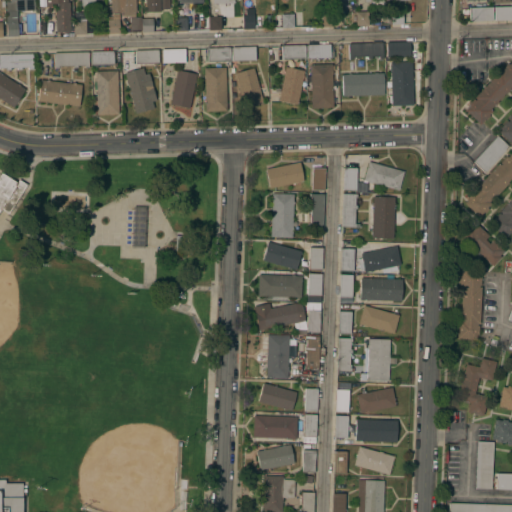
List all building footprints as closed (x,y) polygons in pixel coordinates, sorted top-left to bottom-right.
[(34,0),(34,10),(5,11),(5,2),(10,2),(9,0),(34,0)] [(67,0),(67,2),(69,2),(70,32),(56,32),(55,7),(45,7),(44,0),(67,0)] [(135,0),(135,12),(134,12),(134,16),(121,16),(120,13),(110,13),(110,0),(135,0)] [(169,0),(169,9),(160,9),(160,12),(145,12),(144,0),(169,0)] [(493,7),(511,6),(511,20),(494,21),(493,7)] [(491,7),(492,21),(469,21),(468,8),(491,7)] [(242,16),(245,15),(245,9),(253,8),(253,29),(242,29),(242,16)] [(402,24),(391,25),(390,11),(402,11),(402,24)] [(16,12),(18,37),(6,37),(5,12),(16,12)] [(74,21),(74,13),(85,12),(85,19),(85,34),(73,34),(73,21),(74,21)] [(321,27),(320,13),(332,12),(333,26),(321,27)] [(355,26),(355,12),(367,12),(368,25),(355,26)] [(293,28),(280,28),(280,14),(293,14),(293,28)] [(207,17),(220,16),(220,30),(208,30),(207,17)] [(141,31),(129,31),(129,17),(140,17),(140,19),(141,31)] [(186,17),(186,31),(174,31),(174,18),(186,17)] [(152,18),(152,32),(141,33),(141,31),(140,19),(152,18)] [(118,19),(119,33),(107,33),(107,20),(118,19)] [(386,56),(386,43),(409,42),(409,56),(386,56)] [(382,43),(382,58),(378,59),(378,56),(371,57),(371,59),(367,59),(367,57),(352,57),(352,59),(348,60),(347,44),(382,43)] [(306,59),(306,45),(329,44),(329,58),(306,59)] [(281,60),(281,45),(304,45),(304,59),(281,60)] [(207,62),(206,48),(230,47),(230,61),(207,62)] [(230,47),(254,47),(255,60),(230,61),(230,47)] [(157,49),(158,63),(135,64),(134,50),(157,49)] [(184,49),(184,62),(161,63),(161,50),(184,49)] [(112,51),(113,65),(90,65),(89,52),(112,51)] [(87,52),(88,67),(84,68),(84,66),(76,66),(76,68),(72,68),(72,66),(58,66),(58,68),(54,69),(53,53),(87,52)] [(0,54),(31,54),(32,69),(28,70),(27,67),(21,67),(21,70),(16,70),(16,68),(9,68),(10,70),(2,71),(2,68),(0,68),(0,54)] [(465,111),(468,107),(467,106),(473,99),(475,101),(476,99),(474,98),(499,71),(501,72),(502,71),(501,70),(507,63),(509,64),(511,61),(511,86),(508,89),(509,90),(505,94),(505,93),(497,102),(498,102),(495,105),(494,105),(490,109),(492,111),(488,115),(489,116),(485,120),(484,119),(479,124),(465,111)] [(390,62),(411,62),(413,105),(391,106),(390,62)] [(309,65),(331,64),(331,71),(332,71),(332,74),(331,74),(332,108),(311,108),(309,65)] [(203,68),(225,67),(226,111),(205,111),(203,68)] [(285,67),(303,71),(302,76),(303,76),(303,79),(302,79),(296,105),(278,101),(285,67)] [(262,101),(244,107),(234,73),(253,68),(262,101)] [(177,70),(196,74),(189,108),(170,104),(177,70)] [(118,114),(96,115),(95,82),(94,82),(94,78),(95,78),(95,72),(117,71),(118,114)] [(125,76),(143,71),(152,105),(134,110),(125,76)] [(0,73),(24,89),(13,107),(0,98),(0,73)] [(342,96),(341,75),(383,73),(383,95),(342,96)] [(46,81),(46,79),(49,80),(49,81),(72,84),(72,82),(75,83),(75,84),(81,85),(78,107),(37,101),(40,80),(46,81)] [(511,145),(498,132),(501,128),(500,127),(506,121),(508,122),(509,121),(507,119),(511,113),(511,145)] [(484,173),(472,162),(496,136),(508,147),(484,173)] [(464,203),(467,200),(465,198),(498,163),(500,165),(501,164),(499,163),(506,156),(507,157),(510,154),(511,155),(511,179),(511,178),(507,182),(508,183),(492,200),(491,199),(488,202),(490,204),(487,208),(488,209),(484,213),(483,212),(478,217),(464,203)] [(403,172),(398,190),(371,183),(371,184),(368,183),(368,182),(362,180),(367,161),(403,172)] [(299,162),(303,181),(269,188),(265,169),(299,162)] [(343,167),(356,168),(355,191),(342,190),(343,167)] [(312,168),(324,168),(323,191),(311,190),(312,168)] [(0,173),(16,183),(18,180),(26,185),(7,214),(1,209),(0,210),(0,173)] [(271,193),(293,194),(293,202),(293,204),(292,204),(292,227),(293,227),(292,230),(291,238),(270,237),(271,193)] [(322,228),(308,227),(308,223),(310,223),(310,209),(308,209),(308,205),(310,205),(311,197),(309,197),(309,194),(323,194),(322,228)] [(342,194),(356,194),(356,198),(354,198),(354,205),(356,205),(356,209),(354,209),(353,224),(359,224),(359,228),(340,227),(342,194)] [(392,239),(371,238),(371,232),(370,232),(370,229),(371,229),(372,206),(371,206),(371,203),(372,203),(372,196),(394,197),(392,239)] [(511,198),(511,232),(511,234),(509,233),(504,238),(489,223),(498,213),(500,214),(501,213),(499,212),(511,198)] [(132,206),(145,207),(144,251),(130,251),(132,206)] [(488,236),(484,239),(489,244),(492,240),(503,250),(499,256),(501,257),(492,266),(462,238),(470,228),(472,230),(477,225),(488,236)] [(300,251),(295,270),(262,260),(267,242),(300,251)] [(396,246),(400,265),(396,266),(397,270),(382,273),(381,269),(372,270),(372,271),(369,272),(369,271),(364,272),(360,253),(396,246)] [(309,247),(322,248),(321,270),(308,270),(309,247)] [(340,248),(353,249),(352,271),(339,271),(340,248)] [(456,339),(456,332),(455,332),(455,326),(457,326),(457,321),(460,321),(460,316),(459,316),(459,312),(460,312),(461,298),(459,298),(460,293),(461,293),(461,289),(458,288),(459,283),(457,283),(457,278),(459,278),(459,270),(479,271),(479,276),(480,276),(480,286),(478,286),(478,287),(481,287),(479,324),(477,324),(477,326),(478,326),(478,335),(476,335),(476,340),(456,339)] [(308,273),(321,274),(320,296),(307,296),(308,273)] [(291,276),(291,275),(294,275),(294,276),(301,276),(300,297),(257,296),(257,274),(291,276)] [(339,274),(352,275),(351,281),(355,281),(354,286),(351,286),(351,297),(338,297),(339,274)] [(401,279),(400,301),(359,299),(360,278),(401,279)] [(304,321),(258,330),(253,307),(268,303),(269,309),(294,303),(297,304),(301,306),(304,321)] [(398,315),(393,334),(357,324),(363,305),(398,315)] [(306,310),(319,311),(318,333),(306,333),(306,310)] [(349,334),(337,334),(337,311),(350,312),(349,334)] [(267,334),(288,335),(287,379),(265,378),(267,334)] [(317,370),(303,369),(303,366),(305,366),(306,351),(303,351),(303,348),(306,348),(306,340),(304,340),(304,336),(318,337),(317,370)] [(337,338),(351,339),(351,342),(349,342),(349,350),(351,350),(350,353),(349,353),(348,368),(350,368),(350,372),(336,371),(337,338)] [(367,339),(389,339),(388,381),(366,380),(367,339)] [(465,364),(478,367),(480,358),(495,362),(491,381),(478,377),(474,393),(487,397),(482,416),(467,412),(469,403),(456,400),(465,364)] [(295,392),(290,411),(257,402),(262,383),(295,392)] [(511,409),(510,409),(510,410),(505,409),(505,408),(498,406),(502,387),(507,388),(507,386),(511,386),(511,409)] [(359,414),(355,395),(391,387),(395,406),(359,414)] [(304,389),(317,389),(316,411),(303,411),(304,389)] [(347,412),(334,412),(335,390),(348,390),(347,412)] [(303,414),(316,415),(315,437),(302,437),(303,414)] [(296,417),(295,439),(252,437),(253,415),(296,417)] [(346,438),(333,437),(334,416),(347,416),(346,438)] [(396,420),(396,442),(354,441),(355,419),(396,420)] [(494,420),(501,421),(502,419),(506,420),(506,422),(511,423),(511,426),(511,445),(505,444),(506,442),(504,441),(504,443),(495,442),(495,440),(491,439),(494,420)] [(491,489),(474,488),(476,442),(492,442),(491,489)] [(289,445),(293,463),(259,470),(255,451),(289,445)] [(393,456),(388,475),(353,465),(358,446),(393,456)] [(302,450),(314,451),(314,473),(301,473),(302,450)] [(333,451),(345,452),(345,474),(332,473),(333,451)] [(511,473),(511,489),(495,489),(496,473),(511,473)] [(261,511),(263,475),(282,476),(282,479),(293,480),(292,498),(281,497),(281,511),(261,511)] [(0,511),(0,479),(5,479),(5,483),(21,483),(21,511),(0,511)] [(382,511),(356,511),(357,480),(383,481),(382,511)] [(300,511),(300,492),(313,492),(312,511),(300,511)] [(343,511),(330,511),(331,493),(344,494),(343,511)] [(511,511),(447,511),(448,503),(511,504),(511,511)]
